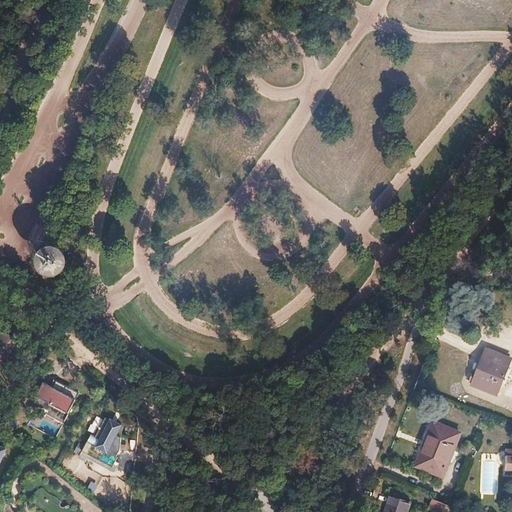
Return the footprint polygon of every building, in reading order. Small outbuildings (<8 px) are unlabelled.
[(37,259),(37,263),(38,268),(41,272),(45,275),(49,276),(54,277),(59,275),(63,272),(66,269),(67,264),(67,259),(66,255),(63,251),(59,248),(55,246),(50,246),(45,247),(41,250),(39,254),(37,259)] [(0,332),(0,361),(3,360),(6,363),(18,355),(18,353),(25,352),(15,337),(10,341),(0,332)] [(483,357),(472,384),(498,395),(509,367),(507,366),(511,358),(488,349),(484,357),(483,357)] [(26,354),(20,361),(29,368),(35,362),(26,354)] [(47,357),(41,365),(44,368),(51,360),(47,357)] [(67,414),(75,400),(43,383),(35,398),(67,414)] [(122,425),(109,419),(96,447),(108,453),(122,425)] [(17,420),(11,428),(15,431),(21,423),(17,420)] [(435,422),(418,465),(445,475),(461,431),(435,422)] [(482,460),(480,493),(497,494),(498,460),(482,460)] [(32,489),(29,491),(31,498),(35,499),(38,499),(39,501),(36,503),(34,505),(34,508),(37,509),(39,510),(42,510),(47,511),(73,511),(74,511),(74,508),(73,506),(71,505),(68,504),(69,503),(70,502),(69,500),(69,498),(67,497),(65,497),(64,497),(65,495),(62,492),(63,490),(62,488),(60,486),(58,486),(56,487),(54,488),(52,487),(50,486),(48,487),(46,485),(48,479),(47,476),(45,474),(43,473),(40,474),(38,476),(37,482),(31,482),(30,484),(30,485),(32,487),(36,487),(36,488),(32,489)] [(94,494),(99,486),(92,481),(87,489),(94,494)] [(392,496),(386,511),(408,511),(412,504),(392,496)] [(435,500),(431,509),(439,511),(455,511),(458,509),(446,504),(435,500)]
